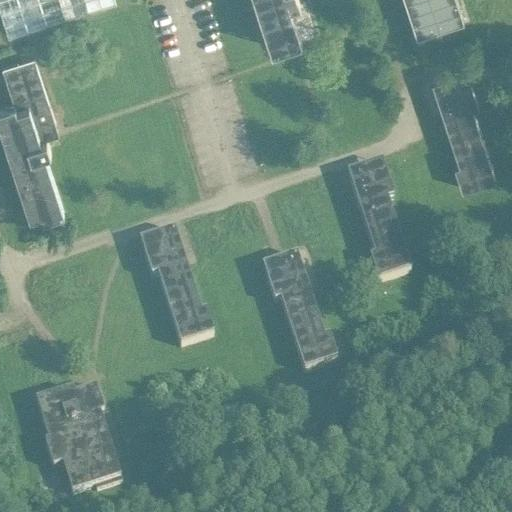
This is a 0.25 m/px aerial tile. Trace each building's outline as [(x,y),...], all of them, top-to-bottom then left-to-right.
[(113,0),(0,0),(0,12),(8,37),(114,2),(113,0)] [(455,0),(404,0),(416,36),(463,20),(455,0)] [(0,91),(0,161),(13,209),(45,200),(28,136),(45,132),(23,53),(0,59),(0,90),(0,91)] [(420,69),(451,187),(482,179),(452,61),(420,69)] [(286,243),(256,251),(285,361),(316,352),(286,243)] [(393,262),(365,272),(368,281),(396,271),(393,262)] [(58,488),(109,474),(81,375),(24,391),(42,456),(48,454),(58,488)]
